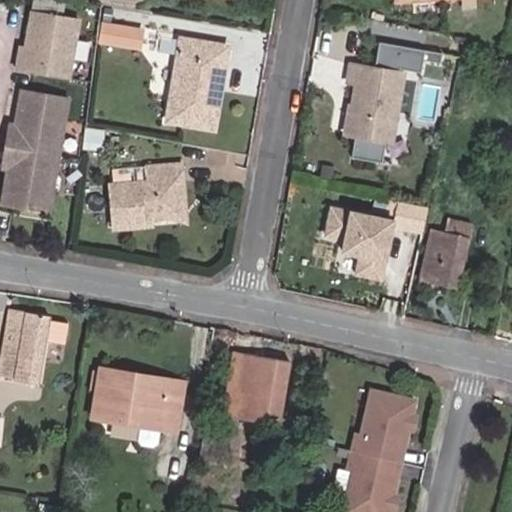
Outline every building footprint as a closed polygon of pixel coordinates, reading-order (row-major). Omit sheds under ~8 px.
[(48,13),(50,0),(35,0),(25,54),(19,52),(16,69),(69,79),(80,19),(63,16),(48,13)] [(63,16),(66,0),(50,0),(48,13),(63,16)] [(103,23),(100,45),(120,48),(123,26),(103,23)] [(120,48),(140,51),(143,29),(123,26),(120,48)] [(216,128),(230,47),(183,39),(170,120),(216,128)] [(441,53),(379,42),(375,67),(352,64),(349,80),(358,82),(355,101),(354,103),(349,133),(350,133),(356,134),(392,140),(396,118),(404,70),(422,73),(424,59),(440,61),(441,53)] [(47,213),(68,99),(22,90),(14,132),(8,131),(2,161),(8,163),(0,204),(47,213)] [(347,102),(341,131),(349,133),(354,103),(347,102)] [(397,141),(401,119),(396,118),(392,140),(397,141)] [(178,176),(185,176),(184,160),(149,162),(149,166),(150,178),(111,180),(114,225),(116,225),(121,225),(127,224),(133,224),(138,224),(144,223),(144,216),(145,216),(151,215),(153,215),(168,214),(179,200),(178,176)] [(149,166),(111,168),(111,180),(150,178),(149,166)] [(168,214),(188,219),(185,176),(178,176),(179,200),(168,214)] [(337,197),(318,193),(314,210),(333,213),(337,197)] [(338,257),(347,216),(333,213),(314,210),(312,210),(308,232),(294,229),(288,255),(300,257),(301,250),(338,257)] [(144,223),(153,223),(153,215),(151,215),(145,216),(144,216),(144,223)] [(446,219),(434,216),(431,229),(444,231),(446,219)] [(446,219),(444,231),(431,229),(421,277),(457,284),(469,224),(446,219)] [(11,311),(8,325),(0,364),(0,373),(15,376),(14,379),(40,384),(51,318),(11,311)] [(278,426),(289,362),(235,351),(225,417),(278,426)] [(182,398),(136,391),(138,375),(100,369),(93,418),(144,426),(164,429),(177,432),(182,398)] [(182,398),(184,383),(138,375),(136,391),(182,398)] [(399,474),(406,441),(402,441),(407,422),(409,410),(413,395),(369,385),(359,429),(354,428),(346,462),(351,464),(341,508),(356,511),(385,511),(388,503),(391,491),(395,473),(399,474)] [(13,427),(1,425),(0,432),(0,444),(9,446),(10,442),(13,427)] [(156,446),(162,442),(164,429),(144,426),(142,439),(146,444),(156,446)] [(16,443),(18,428),(13,427),(10,442),(16,443)] [(227,460),(232,430),(205,427),(200,462),(214,465),(215,459),(227,460)]
